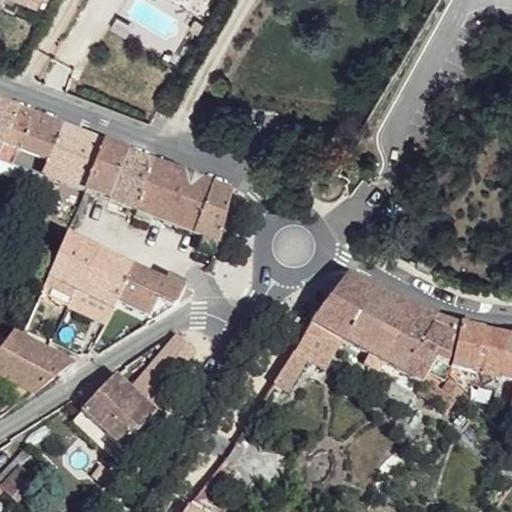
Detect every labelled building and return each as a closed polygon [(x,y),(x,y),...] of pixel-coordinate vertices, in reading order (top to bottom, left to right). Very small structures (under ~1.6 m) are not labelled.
[(19,0),(38,9),(41,0),(19,0)] [(0,158),(19,115),(0,107),(0,158)] [(36,121),(19,115),(0,158),(0,161),(16,167),(36,121)] [(64,132),(36,121),(16,167),(44,178),(64,132)] [(105,147),(64,132),(44,178),(85,194),(105,147)] [(130,156),(105,147),(85,194),(111,204),(130,156)] [(154,166),(130,156),(111,204),(136,213),(154,166)] [(0,174),(11,179),(16,167),(0,161),(0,174)] [(186,178),(154,166),(136,213),(169,226),(186,178)] [(39,189),(44,178),(16,167),(11,179),(39,189)] [(214,188),(186,178),(169,226),(197,237),(214,188)] [(233,196),(214,188),(197,237),(203,240),(222,247),(233,196)] [(43,297),(70,311),(99,254),(67,239),(43,297)] [(219,257),(222,247),(203,240),(199,251),(219,257)] [(423,252),(416,266),(431,273),(437,260),(423,252)] [(99,254),(70,311),(76,314),(76,315),(84,299),(114,313),(118,305),(135,271),(99,254)] [(173,311),(180,307),(188,288),(169,279),(167,286),(135,271),(118,305),(151,320),(159,304),(173,311)] [(311,324),(274,387),(287,394),(311,356),(323,331),(423,386),(425,383),(435,389),(440,382),(429,373),(435,363),(447,367),(457,330),(437,321),(347,276),(311,324)] [(107,328),(114,313),(84,299),(76,315),(107,328)] [(28,330),(31,323),(26,320),(21,327),(28,330)] [(21,327),(15,338),(25,342),(28,330),(21,327)] [(461,328),(460,331),(450,377),(455,382),(460,387),(467,394),(471,387),(476,376),(501,381),(509,338),(461,328)] [(0,390),(27,404),(75,366),(49,354),(25,342),(15,338),(9,344),(0,338),(0,390)] [(158,417),(195,353),(178,338),(132,394),(155,414),(158,417)] [(511,338),(509,338),(501,381),(511,383),(511,408),(511,412),(511,338)] [(498,393),(501,381),(476,376),(471,387),(498,393)] [(155,414),(132,394),(114,378),(83,413),(93,423),(113,441),(123,451),(155,414)] [(460,387),(455,382),(446,397),(451,400),(460,387)] [(0,487),(3,490),(15,502),(43,471),(24,452),(0,476),(0,487)] [(199,498),(194,504),(202,509),(207,503),(199,498)]
